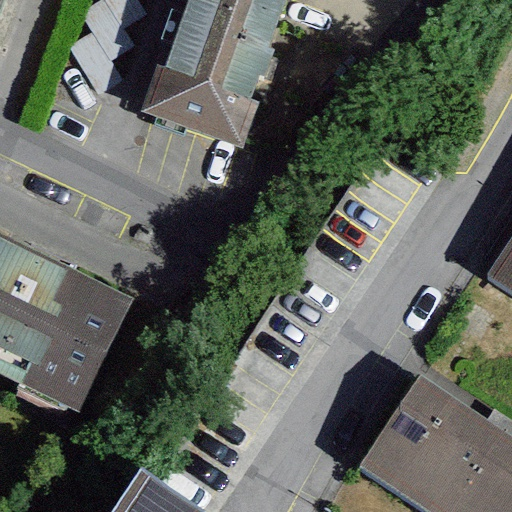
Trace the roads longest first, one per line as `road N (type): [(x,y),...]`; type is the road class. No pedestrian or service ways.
road 1 (residential): [(426,0),(263,206),(228,235),(192,228),(0,134)]
road 2 (residential): [(511,113),(272,511)]
road 3 (track): [(0,200),(138,261),(168,253),(192,228)]
